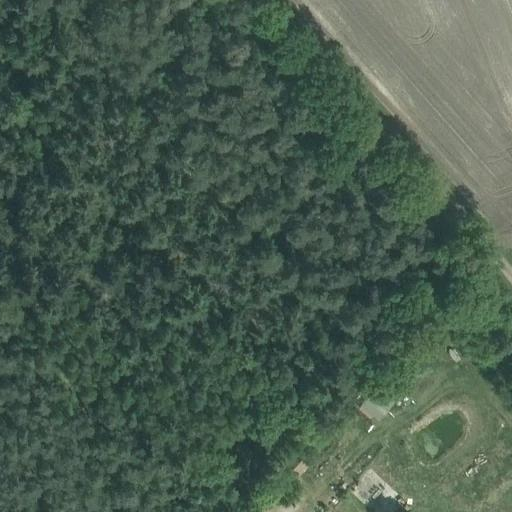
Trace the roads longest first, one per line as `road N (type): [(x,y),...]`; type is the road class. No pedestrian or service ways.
road 1 (track): [(511,274),(455,189),(284,0)]
road 2 (track): [(502,263),(286,511)]
